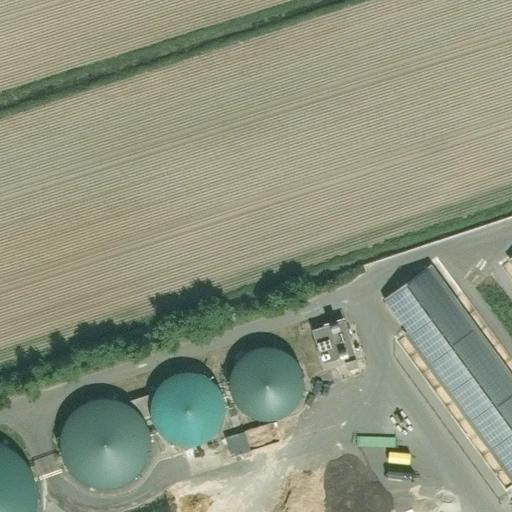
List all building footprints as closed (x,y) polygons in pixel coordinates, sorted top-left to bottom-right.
[(511,388),(422,268),(379,299),(511,477),(511,388)] [(343,318),(315,328),(328,367),(356,358),(343,318)] [(231,373),(230,386),(234,398),(242,408),(253,415),(265,418),(278,417),(289,411),(298,403),(303,392),(305,381),(303,369),(297,359),(289,350),(278,345),(267,344),(255,346),(244,352),(235,362),(231,373)] [(151,398),(150,411),(154,424),(162,434),(173,441),(186,444),(198,442),(210,437),(218,428),(224,418),(226,406),(224,394),(218,383),(209,375),(199,370),(187,368),(175,371),(164,377),(155,387),(151,398)] [(67,466),(77,476),(89,484),(103,487),(118,486),(131,480),(142,471),(149,459),(153,443),(151,427),(143,413),(131,402),(116,396),(100,395),(85,400),(72,410),(64,424),(60,438),(61,452),(67,466)] [(0,511),(36,511),(39,506),(39,485),(32,466),(18,450),(0,440),(0,439),(0,511)]
